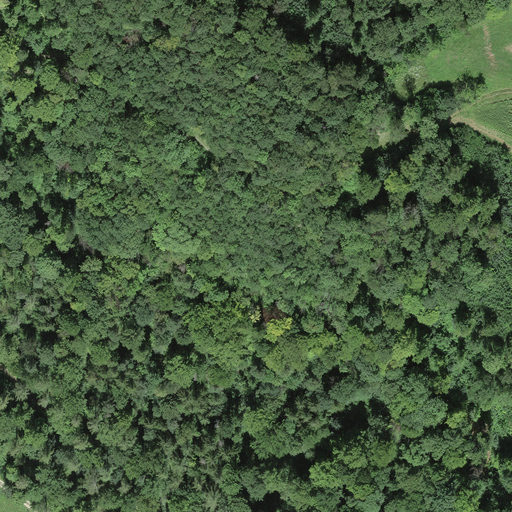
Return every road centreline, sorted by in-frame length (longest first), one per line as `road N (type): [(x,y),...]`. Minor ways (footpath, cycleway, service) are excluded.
road 1 (track): [(0,371),(138,511)]
road 2 (track): [(511,91),(367,152)]
